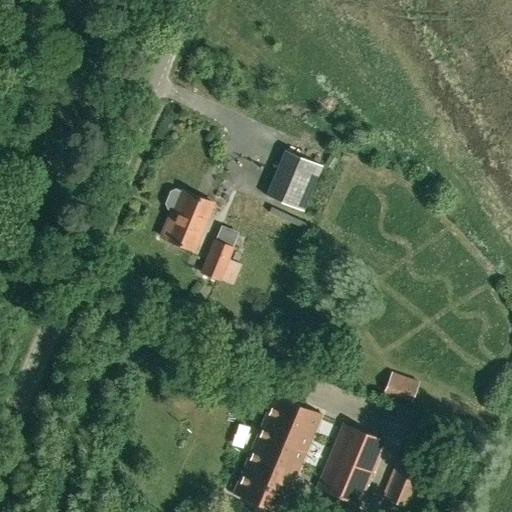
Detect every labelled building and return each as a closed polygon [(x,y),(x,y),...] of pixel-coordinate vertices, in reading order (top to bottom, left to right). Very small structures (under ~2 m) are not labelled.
[(305,210),(323,165),(285,149),(266,195),(305,210)] [(193,248),(212,201),(184,189),(183,191),(176,188),(171,190),(165,203),(167,208),(175,211),(173,215),(170,214),(162,235),(193,248)] [(219,280),(233,246),(213,238),(201,272),(219,280)] [(411,401),(418,380),(393,371),(383,391),(411,401)] [(294,510),(299,497),(288,492),(321,413),(274,393),(232,492),(280,511),(282,505),(294,510)] [(359,504),(385,439),(343,422),(316,486),(359,504)] [(406,505),(425,461),(403,452),(384,497),(406,505)]
